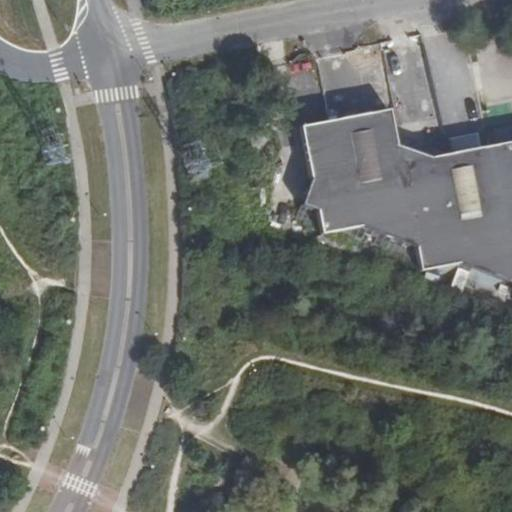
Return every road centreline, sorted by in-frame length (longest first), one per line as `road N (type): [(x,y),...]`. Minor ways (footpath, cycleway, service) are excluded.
road 1 (unclassified): [(67,511),(106,415),(129,299),(129,193),(104,51)]
road 2 (unclassified): [(104,51),(511,1)]
